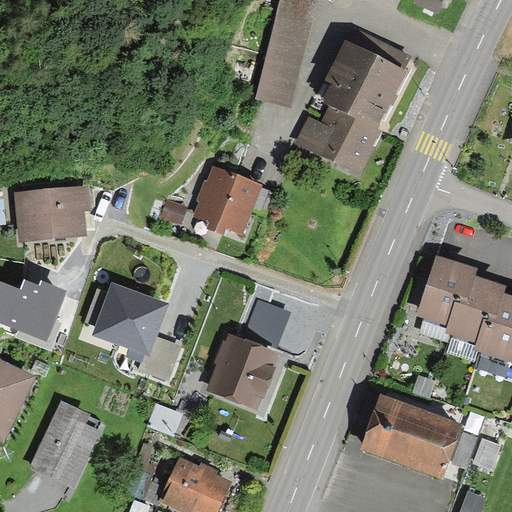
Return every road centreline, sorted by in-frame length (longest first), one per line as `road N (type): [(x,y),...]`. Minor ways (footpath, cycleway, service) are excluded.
road 1 (tertiary): [(416,181),(285,511)]
road 2 (tertiary): [(502,0),(416,181)]
